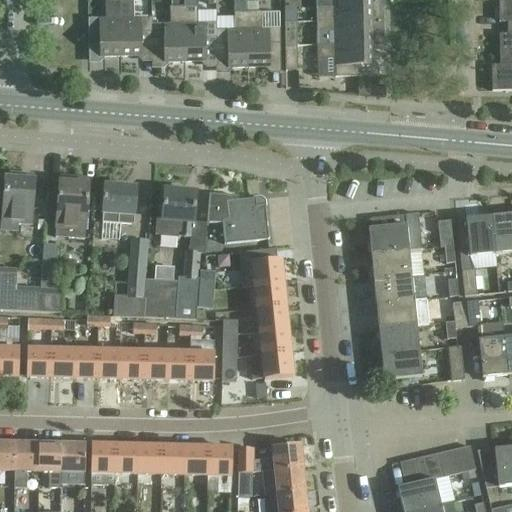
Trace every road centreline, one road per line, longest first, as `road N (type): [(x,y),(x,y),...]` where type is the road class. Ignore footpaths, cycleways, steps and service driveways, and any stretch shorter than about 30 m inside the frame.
road 1 (residential): [(338,414),(221,426),(0,422)]
road 2 (tertiary): [(313,130),(15,107)]
road 3 (unclassified): [(338,414),(320,215)]
road 4 (residential): [(320,215),(458,199),(457,143)]
road 5 (residential): [(340,435),(511,417)]
road 6 (tertiary): [(457,143),(313,130)]
